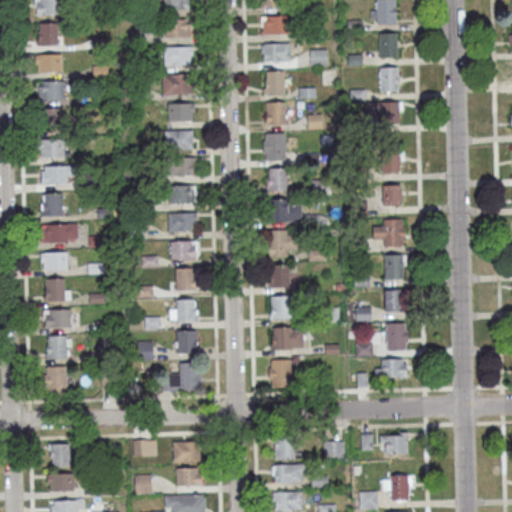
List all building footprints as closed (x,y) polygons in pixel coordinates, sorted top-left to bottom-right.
[(34,0),(35,14),(58,14),(58,0),(34,0)] [(190,0),(191,8),(163,9),(163,0),(190,0)] [(304,0),(319,0),(319,11),(305,12),(304,0)] [(376,19),(370,19),(370,10),(376,10),(376,0),(395,0),(396,24),(377,24),(376,19)] [(266,21),(266,16),(287,16),(287,34),(262,34),(262,21),(266,21)] [(191,18),(192,35),(164,36),(164,19),(191,18)] [(346,21),(362,20),(363,31),(347,31),(346,21)] [(37,45),(57,45),(57,23),(37,23),(37,45)] [(306,23),(322,23),(323,39),(306,40),(306,23)] [(396,32),(397,57),(379,57),(378,32),(396,32)] [(263,44),(289,43),(290,61),(264,62),(263,54),(261,54),(260,45),(263,45),(263,44)] [(190,45),(191,63),(164,64),(163,46),(190,45)] [(309,50),(326,49),(327,66),(310,67),(309,50)] [(37,63),(38,71),(61,71),(61,53),(35,54),(35,63),(37,63)] [(348,55),(361,55),(362,65),(349,66),(348,55)] [(380,68),(398,67),(398,92),(380,92),(380,68)] [(263,94),(263,89),(265,89),(265,79),(266,79),(266,71),(283,71),(284,94),(263,94)] [(191,72),(192,92),(162,93),(161,73),(191,72)] [(41,85),(41,81),(63,80),(63,98),(38,99),(37,85),(41,85)] [(298,89),(315,88),(315,98),(298,99),(298,89)] [(351,90),(365,90),(366,100),(351,101),(351,90)] [(399,101),(399,124),(380,124),(380,102),(399,101)] [(194,102),(195,111),(191,111),(191,119),(168,120),(167,103),(194,102)] [(264,126),(264,119),(266,119),(265,103),(285,102),(285,126),(264,126)] [(41,129),(61,129),(61,109),(41,109),(41,129)] [(307,115),(321,115),(322,129),(308,130),(307,115)] [(351,117),(366,117),(366,134),(351,134),(351,117)] [(192,129),(192,146),(165,147),(164,130),(192,129)] [(265,141),(265,134),(284,133),(285,161),(266,161),(266,153),(263,153),(263,141),(265,141)] [(66,138),(66,155),(40,156),(39,148),(36,148),(36,139),(66,138)] [(399,150),(400,172),(382,173),(381,151),(399,150)] [(194,157),(195,174),(167,175),(167,157),(194,157)] [(44,170),(43,165),(66,164),(67,183),(39,183),(39,170),(44,170)] [(268,192),(267,177),(269,177),(269,169),(286,169),(287,191),(268,192)] [(349,183),(349,170),(367,170),(368,183),(349,183)] [(311,180),(329,180),(329,195),(312,196),(311,180)] [(194,185),(195,202),(168,203),(167,185),(194,185)] [(382,185),(402,185),(403,206),(383,207),(382,185)] [(43,193),(62,192),(62,214),(43,214),(43,193)] [(287,205),(301,204),(301,222),(269,223),(267,200),(287,199),(287,205)] [(351,203),(367,202),(367,218),(351,218),(351,203)] [(96,207),(111,207),(112,217),(96,218),(96,207)] [(195,211),(196,229),(168,230),(167,212),(195,211)] [(383,239),(372,240),(372,227),(383,227),(383,219),(403,219),(403,227),(405,227),(405,239),(403,239),(403,248),(384,248),(383,239)] [(76,223),(76,240),(41,241),(41,224),(76,223)] [(287,230),(287,235),(297,235),(297,250),(287,250),(287,258),(268,259),(267,231),(287,230)] [(196,239),(197,257),(170,258),(169,240),(196,239)] [(343,244),(366,243),(367,258),(344,259),(343,244)] [(308,251),(325,250),(326,261),(308,262),(308,251)] [(41,252),(41,269),(66,269),(66,252),(41,252)] [(141,254),(156,254),(157,264),(141,265),(141,254)] [(384,255),(402,255),(403,279),(385,280),(384,255)] [(289,266),(289,288),(268,288),(268,266),(289,266)] [(175,267),(193,267),(193,289),(175,289),(175,267)] [(353,278),(369,277),(369,287),(354,288),(353,278)] [(45,278),(64,278),(64,300),(46,300),(45,278)] [(136,286),(152,286),(152,296),(136,296),(136,286)] [(384,290),(403,290),(404,312),(385,312),(384,290)] [(87,292),(103,292),(103,302),(88,302),(87,292)] [(270,313),(270,296),(301,296),(301,319),(269,319),(269,313),(270,313)] [(176,298),(194,298),(194,320),(176,320),(176,298)] [(355,322),(355,307),(370,307),(371,322),(355,322)] [(322,308),(338,308),(338,323),(322,323),(322,308)] [(69,309),(43,309),(43,327),(69,327),(69,309)] [(144,316),(160,316),(160,326),(144,326),(144,316)] [(95,320),(111,319),(111,330),(96,330),(95,320)] [(386,324),(404,323),(405,331),(407,331),(408,342),(405,342),(405,351),(387,352),(386,324)] [(270,350),(270,344),(272,344),(271,336),(273,336),(272,328),(290,327),(291,329),(302,329),(303,348),(291,348),(291,350),(270,350)] [(178,329),(196,329),(197,351),(178,351),(178,329)] [(47,335),(66,335),(66,357),(48,357),(47,335)] [(137,340),(152,340),(153,359),(137,360),(137,340)] [(354,343),(372,342),(373,357),(355,358),(354,343)] [(324,345),(339,345),(339,355),(325,355),(324,345)] [(375,378),(374,369),(381,369),(381,360),(402,359),(402,364),(406,363),(407,377),(375,378)] [(270,368),(270,360),(290,360),(290,387),(271,387),(271,380),(268,380),(268,368),(270,368)] [(179,362),(197,362),(198,384),(179,384),(179,362)] [(66,366),(44,366),(44,391),(66,391),(66,366)] [(299,371),(313,371),(314,388),(291,389),(291,378),(299,378),(299,371)] [(367,373),(367,388),(357,388),(356,374),(367,373)] [(385,444),(380,444),(379,436),(399,436),(399,433),(408,433),(408,438),(407,438),(407,453),(385,454),(385,444)] [(360,435),(372,434),(373,451),(361,451),(360,435)] [(293,436),(294,459),(275,459),(275,443),(272,443),(272,437),(293,436)] [(132,441),(156,440),(157,456),(133,457),(132,441)] [(172,442),(203,441),(203,451),(201,451),(201,462),(173,463),(172,442)] [(343,442),(344,459),(323,460),(322,442),(343,442)] [(68,444),(69,466),(51,467),(51,459),(50,459),(49,445),(68,444)] [(301,474),(301,483),(275,483),(274,465),(304,465),(305,474),(301,474)] [(176,486),(175,469),(197,468),(197,473),(201,473),(201,486),(176,486)] [(50,484),(46,484),(46,475),(50,475),(50,474),(73,474),(73,491),(50,492),(50,484)] [(134,476),(150,475),(151,494),(134,494),(134,476)] [(311,476),(328,476),(328,488),(311,488),(311,476)] [(390,476),(408,476),(408,500),(391,501),(390,476)] [(96,485),(111,484),(111,495),(96,495),(96,485)] [(301,492),(301,510),(275,510),(274,501),(272,501),(272,492),(301,492)] [(359,492),(377,492),(377,508),(359,509),(359,492)] [(202,497),(205,497),(205,511),(171,511),(171,509),(164,509),(164,496),(202,495),(202,497)] [(75,509),(75,511),(49,511),(49,506),(53,506),(53,501),(83,500),(84,509),(75,509)]
